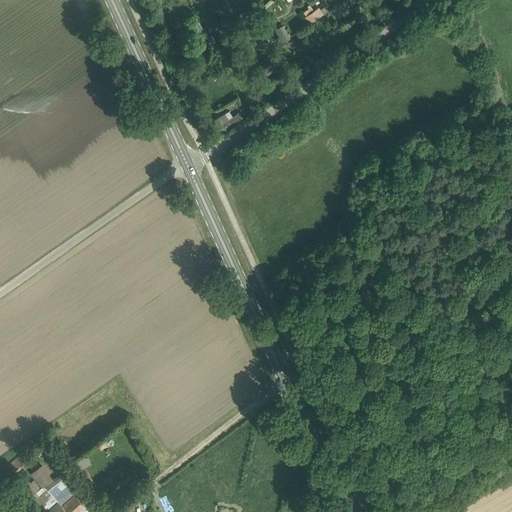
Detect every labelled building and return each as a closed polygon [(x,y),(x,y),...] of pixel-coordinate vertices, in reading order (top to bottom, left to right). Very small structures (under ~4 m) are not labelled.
[(388,21),(384,0),(376,0),(378,11),(375,12),(376,19),(379,19),(380,22),(388,21)] [(331,12),(336,18),(349,8),(344,2),(331,12)] [(320,9),(323,14),(329,10),(326,5),(320,9)] [(309,23),(323,14),(320,9),(319,7),(305,17),(309,23)] [(222,23),(235,52),(243,49),(230,20),(222,23)] [(199,23),(176,34),(181,43),(203,31),(199,23)] [(275,27),(282,41),(289,37),(282,24),(275,27)] [(176,39),(168,42),(172,49),(179,45),(176,39)] [(206,43),(192,50),(195,57),(209,50),(206,43)] [(274,57),(257,68),(262,75),(279,65),(274,57)] [(300,70),(305,77),(325,64),(320,57),(300,70)] [(195,73),(198,79),(215,72),(212,66),(195,73)] [(221,132),(243,119),(238,112),(229,118),(226,113),(214,120),(221,132)] [(33,460),(26,451),(10,464),(17,473),(18,474),(34,461),(33,460)] [(77,469),(91,461),(86,452),(72,460),(77,469)] [(41,485),(53,477),(43,462),(31,471),(41,485)] [(47,485),(49,487),(47,489),(63,503),(76,489),(58,473),(47,485)] [(39,500),(47,508),(55,500),(46,492),(39,500)] [(91,511),(77,494),(62,506),(66,511),(91,511)]
